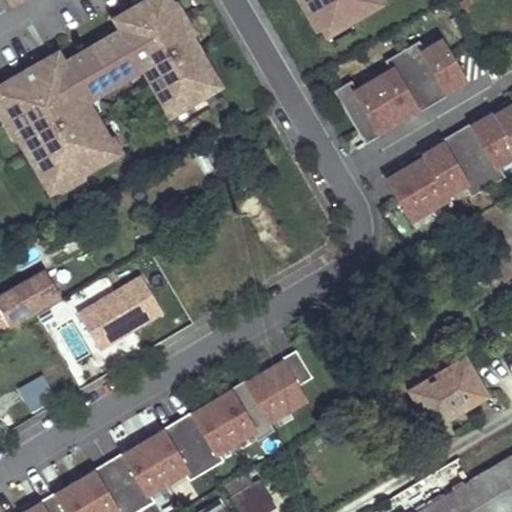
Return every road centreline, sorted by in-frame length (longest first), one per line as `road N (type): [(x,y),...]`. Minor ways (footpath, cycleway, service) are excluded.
road 1 (residential): [(234,0),(353,205),(359,241),(336,274),(0,473)]
road 2 (residential): [(339,511),(511,408)]
